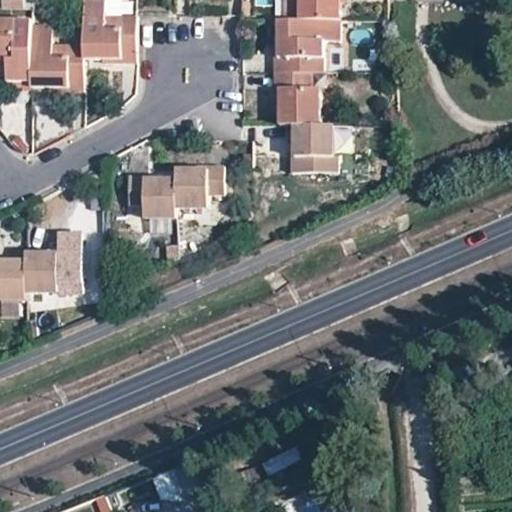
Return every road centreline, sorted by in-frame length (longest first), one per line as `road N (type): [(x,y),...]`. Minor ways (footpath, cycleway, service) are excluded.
road 1 (secondary): [(511,228),(0,446)]
road 2 (residential): [(17,183),(185,87)]
road 3 (track): [(410,370),(415,511)]
